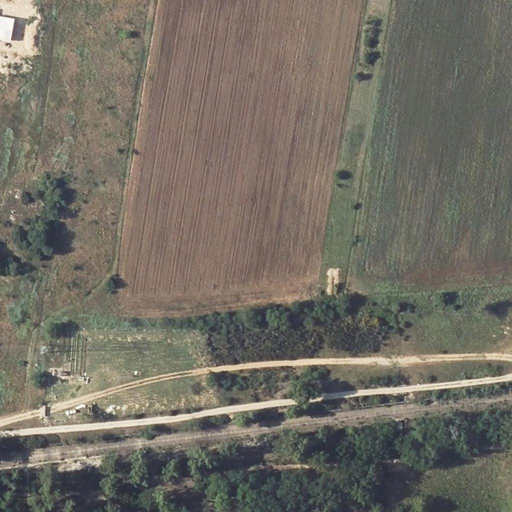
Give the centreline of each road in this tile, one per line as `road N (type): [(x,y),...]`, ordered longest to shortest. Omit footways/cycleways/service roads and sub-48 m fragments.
road 1 (track): [(511,373),(0,431)]
road 2 (track): [(0,495),(511,440)]
